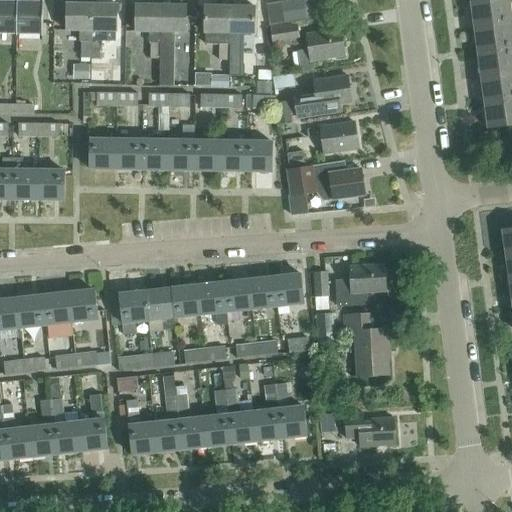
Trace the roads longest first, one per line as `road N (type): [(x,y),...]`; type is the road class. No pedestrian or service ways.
road 1 (residential): [(0,510),(472,478)]
road 2 (residential): [(0,261),(438,231)]
road 3 (unclassified): [(472,478),(438,231)]
road 4 (unclassified): [(434,200),(406,0)]
